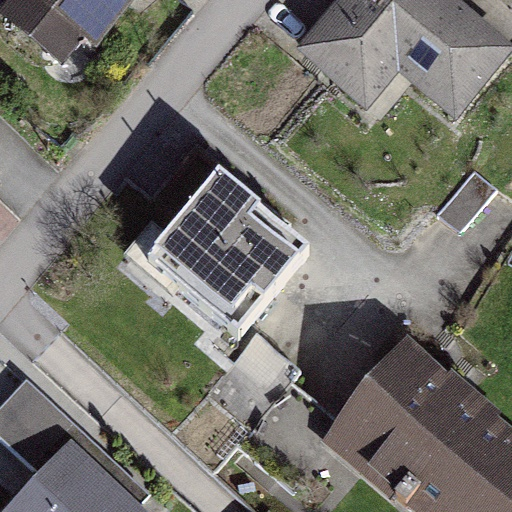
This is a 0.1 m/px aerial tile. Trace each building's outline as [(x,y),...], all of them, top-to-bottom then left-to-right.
[(5,0),(2,5),(65,57),(79,39),(92,49),(131,0),(5,0)] [(511,67),(511,35),(469,0),(350,0),(311,46),(377,103),(404,71),(465,123),(511,67)] [(321,264),(208,168),(129,262),(241,358),(321,264)] [(511,511),(511,447),(413,365),(340,451),(412,511),(511,511)] [(0,434),(46,479),(14,511),(138,511),(145,505),(31,394),(0,426),(0,434)]
